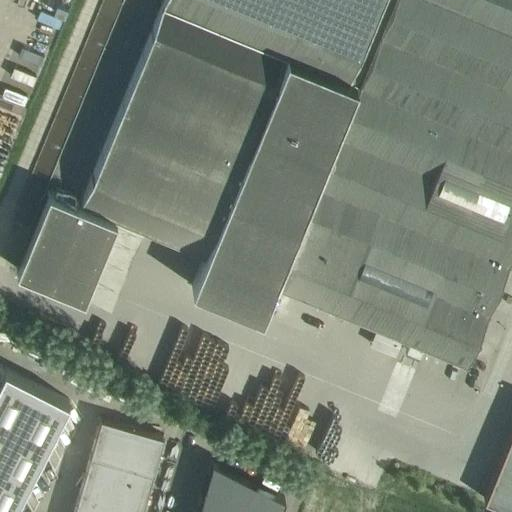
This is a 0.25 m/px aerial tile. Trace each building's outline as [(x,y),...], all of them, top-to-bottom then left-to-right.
[(49,189),(16,268),(84,295),(116,217),(205,253),(192,285),(262,314),(274,283),(411,339),(407,348),(408,349),(407,351),(420,356),(424,345),(467,363),(511,253),(511,0),(164,0),(81,203),(49,189)] [(0,511),(11,511),(70,398),(5,365),(0,362),(0,511)] [(141,511),(165,434),(102,416),(73,511),(141,511)] [(192,422),(187,430),(204,440),(216,446),(227,452),(232,444),(192,422)] [(511,433),(492,482),(485,498),(511,508),(511,433)] [(235,445),(230,455),(269,475),(274,465),(235,445)] [(280,511),(285,496),(210,455),(193,511),(280,511)] [(290,471),(284,483),(294,488),(300,476),(290,471)]
